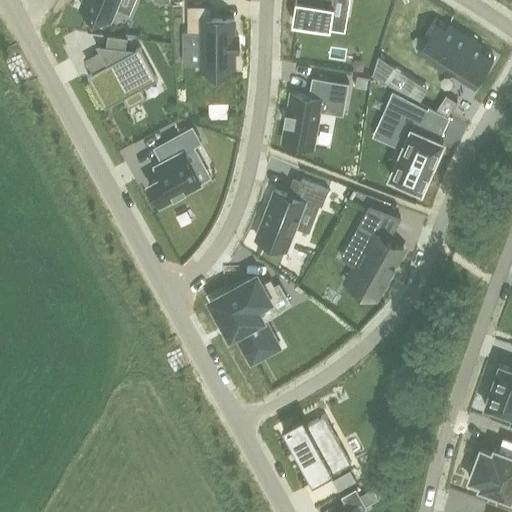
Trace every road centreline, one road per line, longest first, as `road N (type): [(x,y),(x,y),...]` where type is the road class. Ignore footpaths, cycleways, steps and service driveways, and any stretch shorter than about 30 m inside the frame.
road 1 (residential): [(243,426),(356,359),(416,294),(484,127),(511,80)]
road 2 (residential): [(270,0),(258,125),(241,190),(199,266),(169,291)]
road 3 (residential): [(20,21),(169,291)]
road 4 (residential): [(511,247),(482,311),(429,511)]
road 5 (residential): [(169,291),(243,426)]
